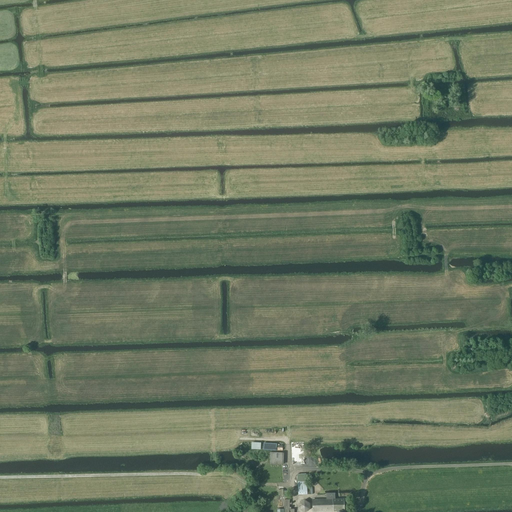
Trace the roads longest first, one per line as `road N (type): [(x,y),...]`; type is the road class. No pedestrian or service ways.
road 1 (track): [(294,484),(250,485),(219,473),(0,478)]
road 2 (track): [(511,328),(378,334)]
